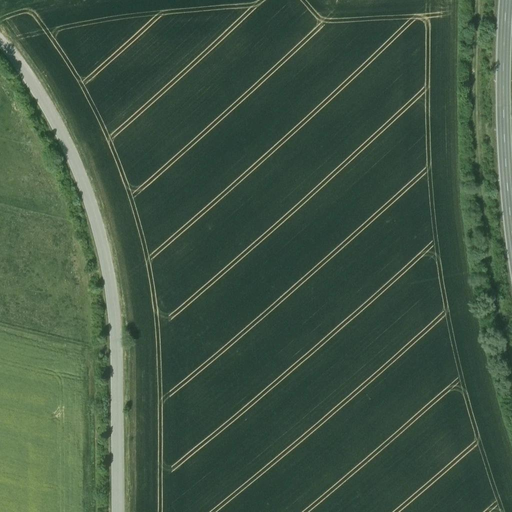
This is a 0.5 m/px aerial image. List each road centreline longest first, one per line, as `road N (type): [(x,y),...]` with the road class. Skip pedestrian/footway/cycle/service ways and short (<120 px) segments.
road 1 (unclassified): [(119,511),(114,311),(97,223),(68,148),(0,39)]
road 2 (track): [(476,0),(485,244),(511,368)]
road 3 (secondary): [(511,227),(506,0)]
